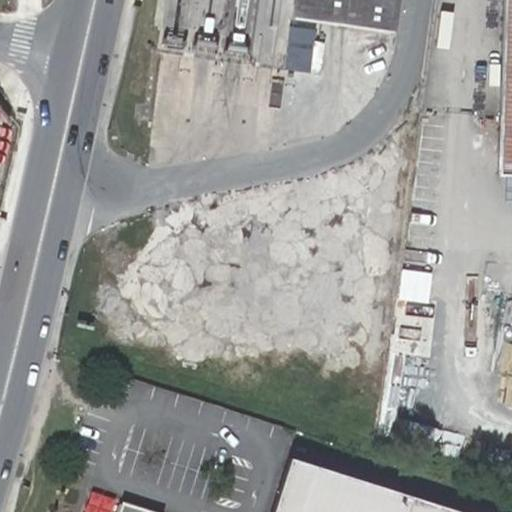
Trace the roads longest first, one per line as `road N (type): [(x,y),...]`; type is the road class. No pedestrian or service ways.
road 1 (secondary): [(0,469),(109,0)]
road 2 (secondary): [(68,52),(0,357)]
road 3 (unknown): [(480,0),(478,181),(489,199),(511,207)]
